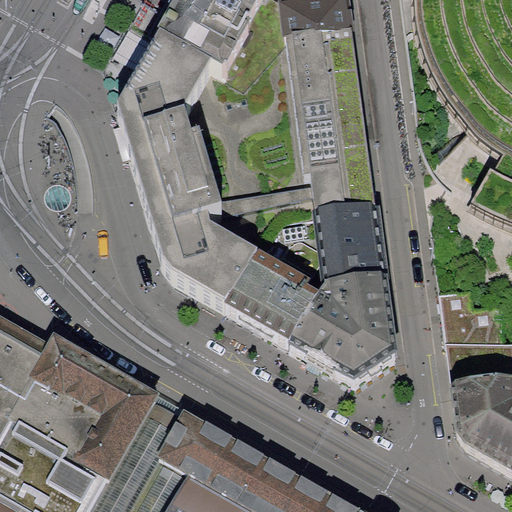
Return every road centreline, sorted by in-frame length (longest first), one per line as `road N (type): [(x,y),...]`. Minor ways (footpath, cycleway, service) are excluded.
road 1 (unclassified): [(413,475),(155,320),(126,268),(92,133),(74,103),(32,91),(0,120)]
road 2 (unclassified): [(0,213),(34,272),(85,322),(402,511)]
road 3 (unclassified): [(413,475),(424,415),(369,0)]
